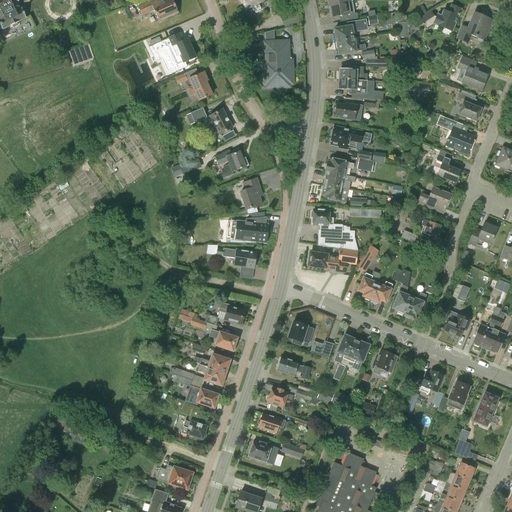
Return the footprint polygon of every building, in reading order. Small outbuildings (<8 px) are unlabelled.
[(26,19),(21,10),(20,10),(16,3),(18,2),(16,0),(0,0),(0,30),(2,29),(2,30),(10,26),(11,27),(18,23),(26,19)] [(171,0),(164,0),(163,1),(161,0),(155,0),(137,8),(141,17),(153,11),(158,23),(177,14),(171,0)] [(240,0),(246,10),(264,0),(240,0)] [(357,13),(349,15),(347,3),(329,6),(331,18),(339,16),(340,23),(358,20),(357,13)] [(430,12),(412,23),(416,29),(423,24),(426,30),(434,25),(452,32),(461,10),(451,6),(448,14),(443,12),(441,17),(437,15),(436,18),(434,17),(433,18),(430,12)] [(300,24),(297,15),(293,17),(289,8),(277,14),(284,27),(300,24)] [(492,21),(474,14),(468,30),(462,27),(457,40),(468,44),(471,35),(484,40),(492,21)] [(368,17),(369,26),(377,25),(376,16),(375,16),(368,17)] [(353,40),(352,33),(368,31),(366,20),(346,23),(347,28),(334,30),(335,36),(332,36),(334,43),(353,40)] [(408,34),(416,29),(412,23),(398,23),(399,38),(408,38),(408,34)] [(264,31),(264,40),(274,39),(274,31),(264,31)] [(194,58),(186,41),(183,43),(179,35),(147,49),(150,54),(166,47),(169,55),(173,54),(179,65),(194,58)] [(357,39),(353,40),(334,43),(335,50),(337,50),(338,56),(366,51),(365,46),(358,47),(357,39)] [(263,85),(266,85),(266,88),(273,88),(273,90),(274,91),(276,92),(278,93),(280,92),(281,91),(282,89),(282,88),(289,87),(289,84),(292,84),(291,71),(288,71),(287,42),(264,43),(265,72),(262,72),(263,85)] [(399,60),(399,50),(392,50),(389,54),(390,60),(399,60)] [(374,58),(373,51),(361,53),(362,60),(377,60),(376,57),(374,58)] [(401,52),(401,60),(410,60),(410,52),(401,52)] [(457,69),(466,73),(461,83),(481,91),(487,76),(473,70),(475,64),(462,58),(457,69)] [(338,77),(338,80),(366,82),(367,74),(359,74),(359,77),(357,77),(357,70),(359,70),(359,68),(356,68),(347,68),(347,71),(339,70),(338,73),(337,74),(337,77),(338,77)] [(178,85),(188,81),(191,88),(186,91),(190,98),(195,96),(197,102),(211,96),(205,82),(207,82),(203,74),(198,76),(195,70),(175,80),(178,85)] [(365,94),(366,82),(338,80),(338,83),(336,84),(336,87),(338,87),(337,90),(346,90),(346,93),(365,94)] [(461,91),(460,94),(458,94),(455,102),(462,105),(457,115),(475,123),(481,110),(473,107),(475,101),(474,100),(475,97),(461,91)] [(378,109),(379,103),(364,100),(363,107),(378,109)] [(342,119),(353,121),(359,122),(361,108),(355,107),(355,106),(344,104),(344,106),(336,105),(335,108),(334,109),(334,113),(335,114),(334,117),(341,118),(342,119)] [(231,129),(221,110),(206,118),(202,109),(199,110),(189,114),(193,124),(202,120),(205,126),(211,123),(218,136),(221,135),(223,136),(230,133),(230,130),(231,129)] [(474,138),(459,132),(462,126),(439,116),(436,126),(450,132),(444,146),(467,156),(474,138)] [(360,143),(360,142),(363,143),(369,143),(371,135),(362,133),(336,128),(332,128),(329,145),(336,147),(338,147),(337,149),(346,151),(347,149),(355,150),(356,143),(360,143)] [(511,152),(501,148),(494,167),(507,172),(509,165),(511,166),(511,152)] [(357,151),(356,159),(370,161),(372,154),(357,151)] [(452,156),(440,151),(438,157),(435,163),(441,165),(436,176),(455,184),(460,172),(447,167),(449,161),(452,156)] [(247,167),(245,160),(242,161),(239,152),(230,156),(228,152),(214,157),(218,166),(227,163),(228,166),(225,167),(222,170),(222,175),(223,179),(233,175),(232,173),(245,168),(247,167)] [(201,168),(198,159),(171,170),(175,179),(201,168)] [(346,163),(336,161),(336,160),(330,159),(329,163),(326,162),(326,164),(324,164),(323,171),(324,171),(343,176),(345,169),(352,170),(353,165),(346,164),(346,163)] [(372,170),(373,162),(372,162),(359,160),(357,167),(372,170)] [(343,176),(324,171),(323,176),(326,177),(324,185),(347,190),(349,182),(353,183),(354,178),(343,176)] [(261,196),(256,179),(242,184),(244,189),(238,191),(245,210),(261,205),(258,197),(261,196)] [(323,198),(323,199),(329,200),(338,202),(345,204),(347,190),(324,185),(324,186),(323,185),(321,192),(323,193),(322,195),(324,196),(324,198),(323,198)] [(400,196),(401,188),(393,186),(391,195),(400,196)] [(429,197),(420,194),(416,204),(428,209),(431,203),(445,209),(450,197),(432,189),(429,197)] [(350,199),(349,206),(366,207),(366,205),(369,205),(370,201),(366,201),(366,200),(350,199)] [(312,226),(320,226),(332,227),(332,220),(328,219),(329,212),(313,211),(313,213),(311,214),(311,218),(312,219),(312,226)] [(380,219),(380,211),(367,211),(367,218),(380,219)] [(249,223),(231,221),(229,239),(239,241),(239,242),(245,243),(245,241),(265,243),(267,225),(264,225),(265,218),(249,220),(249,223)] [(421,226),(424,228),(419,240),(438,247),(441,241),(437,240),(442,227),(423,220),(421,226)] [(482,242),(490,245),(496,230),(483,224),(480,232),(474,230),(468,244),(479,249),(482,242)] [(325,248),(338,250),(357,253),(353,239),(353,233),(348,233),(348,229),(345,229),(345,228),(341,228),(332,227),(320,226),(319,239),(326,239),(325,248)] [(403,233),(401,238),(414,244),(416,238),(403,233)] [(207,245),(207,254),(215,255),(215,245),(207,245)] [(511,246),(511,249),(505,247),(500,258),(511,263),(511,246)] [(256,254),(236,251),(223,249),(223,250),(216,250),(216,256),(222,256),(222,257),(235,259),(234,266),(236,267),(241,268),(242,267),(254,268),(256,254)] [(356,266),(357,253),(338,250),(337,259),(328,258),(329,254),(308,251),(306,265),(308,265),(307,266),(324,269),(324,270),(345,273),(346,264),(356,266)] [(362,275),(371,261),(364,256),(355,271),(362,275)] [(397,282),(402,272),(396,269),(392,280),(397,282)] [(403,270),(402,272),(397,282),(402,284),(402,285),(399,292),(392,309),(397,311),(397,312),(403,315),(411,297),(405,295),(408,288),(407,288),(410,273),(403,270)] [(479,271),(477,277),(470,275),(466,286),(484,293),(490,275),(479,271)] [(361,297),(370,300),(376,284),(380,275),(373,272),(371,276),(365,274),(363,278),(357,291),(363,293),(361,297)] [(383,287),(376,284),(370,300),(378,304),(379,301),(384,303),(390,290),(392,285),(385,282),(383,287)] [(469,289),(462,286),(456,299),(464,303),(469,289)] [(417,300),(411,297),(403,315),(410,318),(411,317),(416,319),(423,303),(426,295),(420,293),(417,300)] [(234,307),(220,303),(218,312),(225,314),(224,319),(223,318),(223,320),(240,325),(241,323),(242,323),(243,319),(243,318),(244,312),(234,309),(234,307)] [(491,316),(488,324),(494,326),(499,312),(500,312),(494,309),(491,316)] [(499,312),(494,326),(500,328),(503,319),(502,319),(504,314),(499,312)] [(444,331),(452,334),(452,336),(458,338),(460,339),(464,331),(466,332),(471,320),(456,314),(453,320),(449,318),(444,331)] [(216,326),(204,323),(194,319),(187,317),(179,315),(177,320),(190,324),(190,326),(204,330),(206,324),(215,327),(216,326)] [(206,315),(204,323),(216,326),(218,318),(206,315)] [(313,330),(307,328),(307,327),(293,322),(287,340),(293,342),(292,346),(300,348),(302,344),(308,346),(313,330)] [(473,345),(483,349),(492,330),(480,325),(473,343),(474,343),(473,345)] [(236,345),(235,344),(237,339),(210,330),(208,337),(216,339),(214,345),(232,352),(233,350),(234,350),(236,345)] [(504,335),(492,330),(483,349),(494,354),(495,352),(496,353),(504,335)] [(339,365),(345,367),(356,342),(351,340),(351,337),(347,335),(344,337),(337,354),(343,356),(339,365)] [(323,342),(319,356),(328,359),(332,345),(323,342)] [(361,344),(356,342),(345,367),(351,370),(355,361),(362,364),(369,347),(367,346),(368,343),(363,342),(361,344)] [(192,343),(190,350),(205,355),(207,349),(192,343)] [(378,376),(380,370),(391,374),(397,358),(393,356),(393,357),(391,356),(390,354),(387,353),(385,354),(380,352),(376,362),(374,361),(372,367),(374,368),(372,374),(378,376)] [(193,363),(198,365),(225,374),(227,368),(228,369),(230,363),(229,363),(229,361),(211,355),(209,361),(200,359),(200,360),(194,358),(193,363)] [(299,378),(308,381),(311,369),(303,367),(303,368),(298,366),(299,364),(281,358),(279,364),(277,363),(275,370),(277,370),(277,371),(294,377),(296,373),(300,374),(299,378)] [(223,379),(225,374),(198,365),(196,371),(205,374),(202,381),(221,387),(221,385),(222,385),(224,380),(223,379)] [(175,369),(173,375),(180,377),(192,381),(194,375),(175,369)] [(420,387),(421,387),(419,392),(427,395),(429,391),(436,393),(443,377),(441,377),(442,375),(437,373),(436,375),(430,372),(429,376),(425,375),(420,387)] [(370,376),(364,374),(361,380),(367,383),(370,376)] [(192,381),(180,377),(178,383),(190,387),(192,381)] [(442,398),(443,395),(438,407),(437,411),(443,413),(446,406),(460,412),(462,406),(463,406),(467,397),(466,397),(469,388),(468,388),(469,385),(463,383),(462,385),(455,382),(453,387),(447,400),(442,398)] [(317,395),(318,390),(299,384),(298,389),(317,395)] [(218,396),(192,387),(189,394),(197,397),(195,403),(213,409),(214,407),(216,406),(216,403),(216,402),(218,396)] [(267,402),(267,404),(283,409),(283,408),(285,408),(287,403),(289,404),(289,403),(291,403),(293,397),(288,396),(288,394),(272,388),(269,395),(267,396),(266,400),(267,402)] [(327,390),(326,392),(320,390),(316,399),(330,405),(334,393),(327,390)] [(310,402),(312,396),(297,391),(295,397),(310,402)] [(417,396),(412,394),(411,394),(403,413),(410,416),(414,405),(417,396)] [(476,411),(477,412),(473,422),(480,425),(480,426),(486,429),(489,423),(488,422),(497,399),(484,394),(480,404),(479,404),(476,411)] [(335,396),(331,404),(347,410),(350,403),(335,396)] [(176,411),(189,415),(187,422),(184,421),(182,428),(186,430),(185,434),(202,440),(202,438),(204,438),(205,437),(206,436),(206,435),(205,434),(204,433),(206,427),(197,425),(198,423),(197,421),(195,420),(199,409),(177,399),(174,406),(177,407),(176,411)] [(371,410),(357,404),(354,412),(368,418),(371,410)] [(258,428),(276,434),(278,428),(283,430),(285,423),(281,421),(281,419),(272,416),(272,418),(262,415),(260,421),(259,422),(257,425),(258,427),(258,428)] [(67,436),(72,424),(55,417),(49,428),(67,436)] [(247,456),(248,456),(248,457),(264,463),(264,462),(271,465),(276,449),(269,447),(269,446),(264,445),(264,444),(257,442),(257,443),(253,441),(250,450),(249,450),(247,456)] [(374,446),(382,450),(384,444),(376,441),(374,446)] [(283,444),(280,452),(290,455),(293,447),(283,444)] [(431,448),(429,454),(445,461),(448,455),(431,448)] [(464,452),(455,448),(452,455),(462,458),(464,452)] [(369,511),(367,511),(372,497),(375,498),(376,493),(374,493),(376,489),(370,486),(376,473),(361,467),(363,460),(347,453),(342,467),(334,463),(316,506),(319,507),(316,511),(369,511)] [(430,461),(428,464),(433,466),(441,469),(443,465),(435,462),(435,463),(430,461)] [(461,464),(456,475),(469,481),(474,470),(461,464)] [(159,469),(156,480),(186,490),(187,488),(189,488),(190,485),(189,483),(192,474),(172,467),(172,468),(166,466),(165,471),(159,469)] [(456,475),(451,486),(465,491),(469,481),(456,475)] [(148,480),(146,486),(153,489),(155,483),(148,480)] [(446,483),(441,494),(460,502),(465,491),(451,486),(446,483)] [(150,492),(151,490),(140,487),(138,495),(150,499),(152,492),(150,492)] [(240,493),(235,508),(246,511),(256,511),(261,500),(240,493)] [(266,493),(264,501),(269,503),(268,507),(276,510),(280,498),(266,493)] [(453,511),(456,511),(460,502),(441,494),(437,505),(453,511)] [(154,511),(179,511),(181,509),(176,508),(176,506),(163,502),(162,505),(157,503),(154,511)]
